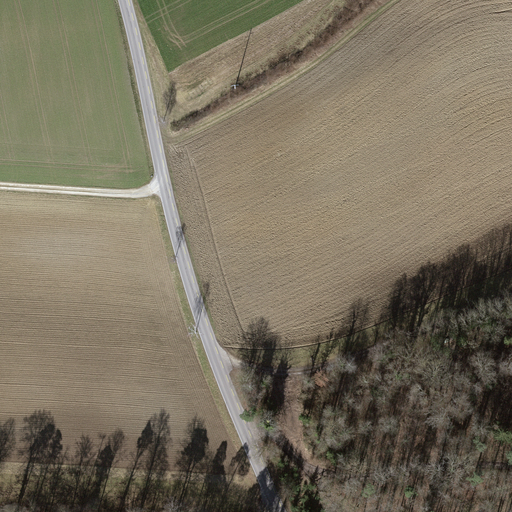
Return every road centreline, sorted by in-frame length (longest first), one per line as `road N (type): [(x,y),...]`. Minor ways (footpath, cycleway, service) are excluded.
road 1 (tertiary): [(280,511),(192,285),(123,0)]
road 2 (track): [(218,368),(281,375),(321,369),(511,294)]
road 3 (track): [(511,469),(442,465),(340,477),(280,446),(250,441)]
road 4 (track): [(166,188),(0,185)]
